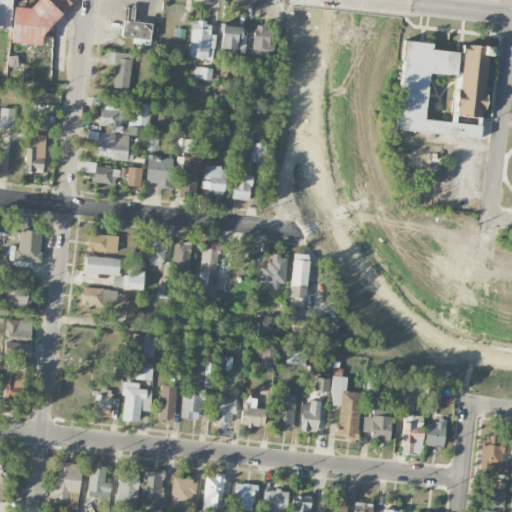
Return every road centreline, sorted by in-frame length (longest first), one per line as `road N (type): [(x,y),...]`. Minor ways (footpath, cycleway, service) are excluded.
road 1 (residential): [(33,511),(89,0)]
road 2 (residential): [(463,482),(0,429)]
road 3 (residential): [(292,232),(0,198)]
road 4 (residential): [(486,254),(511,30)]
